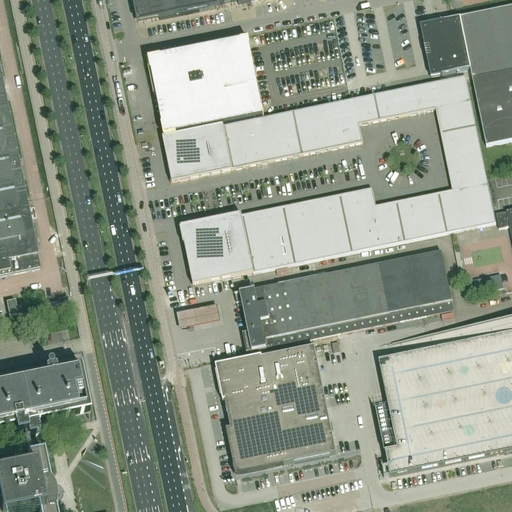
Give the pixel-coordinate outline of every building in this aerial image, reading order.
[(132,0),(134,9),(137,8),(140,21),(159,17),(160,21),(216,10),(216,6),(237,2),(238,5),(264,0),(132,0)] [(511,8),(460,20),(421,28),(431,79),(471,71),(472,81),(487,148),(511,143),(511,8)] [(216,48),(149,62),(164,139),(254,121),(248,91),(226,96),(216,48)] [(0,278),(40,271),(0,76),(0,278)] [(466,78),(431,85),(431,86),(436,112),(441,136),(476,129),(466,78)] [(431,86),(417,89),(422,115),(436,112),(431,86)] [(417,89),(417,88),(399,92),(404,118),(422,115),(417,89)] [(404,118),(399,92),(374,97),(380,123),(404,118)] [(380,123),(374,97),(353,101),(359,128),(380,123)] [(363,145),(359,128),(353,101),(321,108),(330,152),(363,145)] [(330,152),(321,108),(293,114),(302,158),(330,152)] [(302,158),(293,114),(265,119),(274,163),(302,158)] [(274,163),(265,119),(240,125),(249,169),(274,163)] [(249,169),(240,125),(223,128),(232,172),(249,169)] [(232,172),(223,128),(163,140),(169,169),(167,169),(171,185),(172,185),(172,186),(233,174),(232,172)] [(481,155),(476,129),(441,136),(446,162),(481,155)] [(485,173),(481,155),(446,162),(450,180),(485,173)] [(496,226),(485,173),(450,180),(452,193),(452,194),(461,192),(469,231),(496,226)] [(372,192),(340,198),(352,256),(383,249),(375,209),(376,209),(372,192)] [(452,194),(452,193),(439,196),(447,236),(469,231),(461,192),(452,194)] [(447,236),(439,196),(425,199),(433,239),(447,236)] [(340,198),(312,204),(324,261),(352,256),(340,198)] [(433,239),(425,199),(411,202),(419,242),(433,239)] [(419,242),(411,202),(396,205),(405,245),(419,242)] [(324,261),(312,204),(283,210),(295,267),(324,261)] [(405,245),(396,205),(376,209),(375,209),(383,249),(405,245)] [(295,267),(283,210),(259,215),(271,272),(295,267)] [(511,211),(506,213),(506,214),(496,216),(499,231),(510,229),(511,241),(511,211)] [(271,272),(259,215),(242,218),(253,276),(271,272)] [(242,218),(242,217),(181,229),(181,230),(180,231),(183,246),(185,246),(193,288),(253,276),(242,218)] [(453,313),(442,255),(358,272),(372,330),(453,313)] [(372,330),(358,272),(318,280),(286,287),(255,293),(255,290),(254,290),(254,293),(235,297),(237,305),(243,304),(250,335),(243,336),(247,355),(267,351),(275,349),(275,350),(275,349),(282,348),(283,348),(290,346),(290,347),(291,347),(291,346),(298,345),(299,345),(306,343),(306,344),(306,343),(313,342),(314,342),(314,341),(321,340),(322,341),(322,340),(372,330)] [(503,290),(501,279),(475,284),(477,296),(503,290)] [(61,315),(61,311),(68,310),(66,300),(59,301),(59,305),(28,311),(31,321),(61,315)] [(18,317),(15,302),(6,304),(9,318),(18,317)] [(217,306),(176,314),(179,331),(220,323),(217,306)] [(511,320),(403,343),(406,358),(379,363),(397,452),(385,454),(390,479),(502,456),(503,457),(511,455),(511,320)] [(336,456),(314,349),(258,361),(258,359),(216,368),(216,370),(215,371),(221,400),(222,400),(223,402),(225,402),(231,428),(226,429),(236,478),(280,469),(280,467),(336,456)] [(90,413),(80,367),(55,372),(54,370),(52,370),(52,369),(52,367),(51,366),(50,366),(49,365),(48,365),(48,366),(47,366),(46,367),(46,368),(46,369),(46,370),(46,371),(45,372),(44,372),(45,374),(0,383),(0,431),(14,428),(16,437),(24,435),(24,439),(35,437),(36,437),(37,437),(37,436),(38,436),(38,435),(39,435),(39,434),(39,433),(39,432),(39,431),(37,424),(90,413)] [(56,502),(56,500),(56,498),(56,496),(56,494),(55,493),(55,491),(54,488),(53,486),(52,486),(51,484),(49,481),(43,452),(27,455),(30,470),(0,475),(0,511),(55,511),(55,509),(56,507),(56,504),(56,502)]
